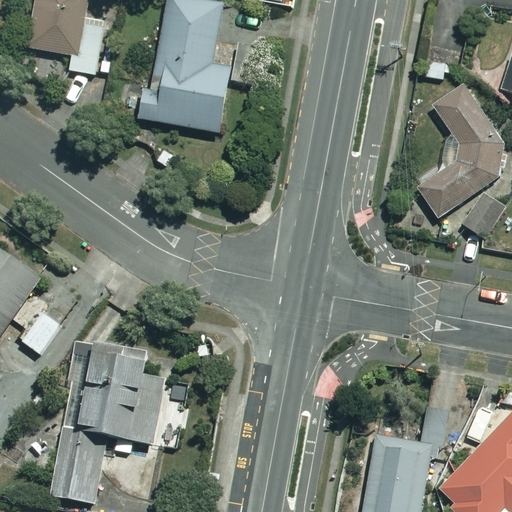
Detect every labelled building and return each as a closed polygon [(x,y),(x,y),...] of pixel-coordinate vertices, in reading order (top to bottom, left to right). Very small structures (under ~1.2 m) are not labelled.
[(92,0),(41,0),(32,51),(76,59),(74,75),(99,79),(109,24),(89,20),(92,0)] [(231,6),(197,0),(175,0),(159,92),(152,90),(147,122),(229,137),(241,70),(220,66),(231,6)] [(271,52),(244,48),(239,83),(266,87),(271,52)] [(110,90),(93,83),(84,109),(100,115),(110,90)] [(422,191),(444,220),(502,179),(508,135),(470,84),(439,108),(458,134),(450,153),(449,172),(422,191)] [(508,209),(488,196),(469,227),(489,239),(508,209)] [(0,380),(6,372),(0,367),(0,348),(49,278),(0,244),(0,380)] [(67,326),(49,314),(28,344),(47,357),(67,326)] [(114,438),(161,448),(179,367),(151,361),(153,352),(109,343),(99,392),(79,388),(55,498),(99,507),(114,438)] [(511,511),(511,421),(446,492),(459,504),(454,509),(457,511),(511,511)] [(427,511),(439,448),(383,438),(369,511),(427,511)]
